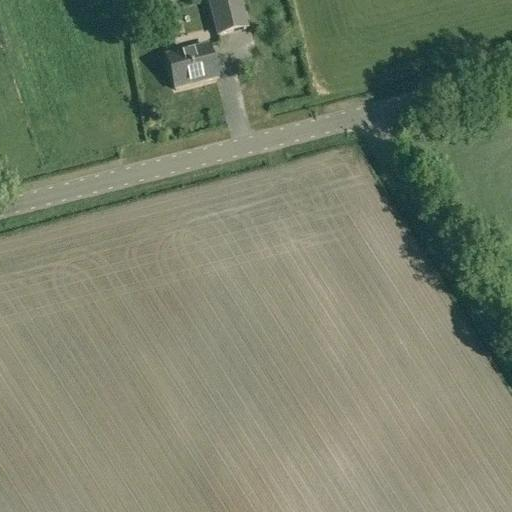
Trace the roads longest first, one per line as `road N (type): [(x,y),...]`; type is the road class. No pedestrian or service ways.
road 1 (tertiary): [(0,211),(366,117)]
road 2 (unclassified): [(511,347),(366,117)]
road 3 (tertiary): [(511,80),(366,117)]
